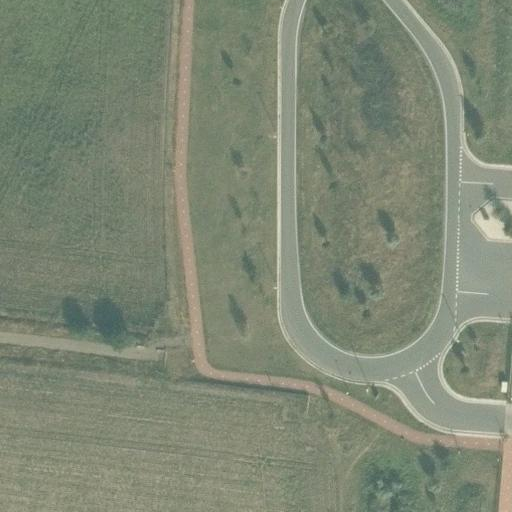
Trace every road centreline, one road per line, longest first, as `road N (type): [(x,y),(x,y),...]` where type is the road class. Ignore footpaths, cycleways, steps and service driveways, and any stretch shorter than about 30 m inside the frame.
road 1 (unclassified): [(296,0),(286,34),(290,302),(311,343),(363,367),(409,360),(439,332),(447,297),(450,95),(430,46),(392,0)]
road 2 (unclassified): [(0,338),(147,354)]
